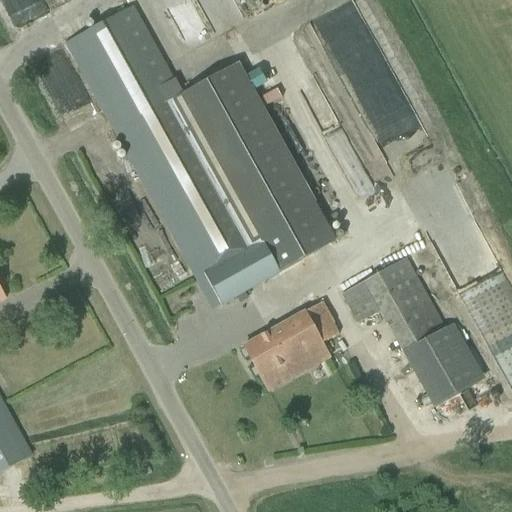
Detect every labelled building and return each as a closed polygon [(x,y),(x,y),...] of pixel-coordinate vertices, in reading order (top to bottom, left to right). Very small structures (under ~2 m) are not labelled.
[(181,96),(133,8),(66,45),(115,134),(116,133),(214,310),(221,306),(221,307),(236,299),(245,294),(334,244),(235,66),(181,96)] [(400,263),(364,283),(340,297),(357,326),(380,313),(434,409),(476,386),(406,260),(400,263)] [(0,474),(31,458),(0,401),(0,303),(6,300),(0,289),(0,474)] [(248,300),(245,294),(236,299),(240,305),(248,300)] [(322,304),(244,348),(261,379),(339,336),(322,304)]
